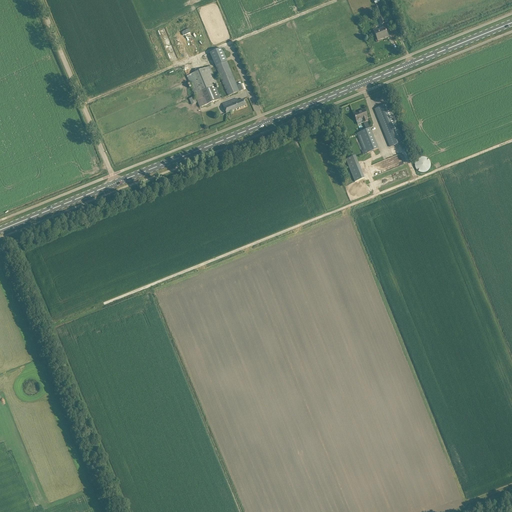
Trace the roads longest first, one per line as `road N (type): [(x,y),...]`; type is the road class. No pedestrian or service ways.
road 1 (primary): [(0,230),(511,22)]
road 2 (track): [(511,141),(101,306)]
road 3 (track): [(334,2),(80,103)]
road 4 (track): [(116,183),(36,0)]
